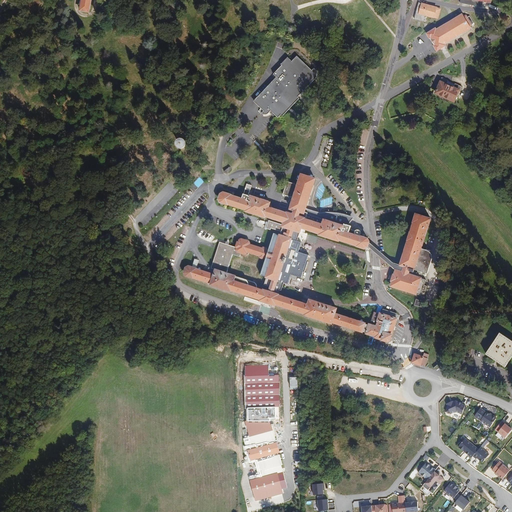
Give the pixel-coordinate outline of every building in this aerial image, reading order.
[(82,0),(80,13),(90,15),(93,0),(342,0),(343,1),(346,4),(352,0),(82,0)] [(438,19),(440,10),(437,9),(436,8),(418,4),(414,20),(425,23),(427,17),(433,19),(434,18),(438,19)] [(473,27),(471,24),(466,16),(464,18),(462,16),(455,21),(443,29),(436,33),(435,31),(427,36),(430,40),(438,54),(449,47),(447,45),(472,31),(470,28),(473,27)] [(283,65),(278,71),(274,75),(278,78),(258,99),(264,105),(266,103),(270,107),(265,113),(263,115),(265,116),(266,116),(268,116),(271,114),(272,113),(274,115),(277,117),(280,120),(283,116),(300,98),(310,87),(313,83),(316,80),(318,77),(318,75),(318,73),(315,69),(313,71),(298,57),(292,62),(295,65),(289,71),(283,65)] [(289,71),(295,65),(292,62),(289,59),(283,65),(289,71)] [(312,87),(322,76),(310,87),(300,98),(312,87)] [(458,90),(461,85),(454,82),(453,83),(446,80),(447,79),(440,76),(438,80),(439,80),(434,91),(452,100),(457,89),(458,90)] [(295,105),(312,87),(300,98),(283,116),(295,105)] [(270,107),(266,103),(264,105),(258,99),(255,103),(265,113),(270,107)] [(257,115),(247,105),(242,111),(252,120),(257,115)] [(183,148),(185,147),(186,146),(186,144),(186,142),(185,140),(183,139),(182,139),(180,139),(178,140),(177,142),(177,143),(177,145),(178,147),(179,148),(181,148),(183,148)] [(291,214),(286,213),(266,207),(268,201),(248,195),(250,189),(245,188),(243,194),(241,193),(240,198),(222,192),(218,194),(216,200),(219,205),(223,206),(223,205),(242,211),(242,212),(263,218),(263,217),(281,222),(280,226),(277,233),(277,235),(272,233),(267,251),(248,245),(249,242),(238,238),(237,243),(235,242),(233,246),(218,242),(216,250),(210,268),(214,269),(213,274),(195,269),(195,268),(188,265),(185,267),(183,272),(185,276),(192,279),(193,279),(208,284),(207,286),(227,293),(228,291),(257,300),(256,302),(274,307),(274,306),(301,315),(301,316),(330,325),(331,323),(361,333),(362,331),(366,333),(366,334),(373,336),(374,333),(380,335),(379,340),(387,343),(386,341),(390,340),(397,318),(396,317),(398,313),(383,308),(381,313),(378,312),(374,311),(370,323),(335,312),(336,308),(306,298),(304,304),(277,295),(278,294),(272,293),(276,283),(277,283),(278,281),(287,284),(290,276),(296,278),(300,279),(302,272),(305,272),(308,262),(306,262),(308,254),(298,251),(300,242),(296,240),(299,229),(316,234),(316,236),(337,242),(337,241),(354,246),(354,248),(362,250),(366,248),(366,247),(367,242),(368,241),(366,238),(359,236),(357,236),(353,235),(346,233),(347,229),(349,226),(341,223),(341,225),(320,219),(319,223),(308,217),(296,216),(298,211),(302,213),(313,178),(298,173),(295,183),(287,181),(283,194),(291,197),(287,210),(292,211),(291,214)] [(309,212),(308,217),(319,223),(320,219),(309,212)] [(428,221),(415,217),(399,262),(398,265),(397,267),(394,271),(392,276),(390,282),(391,283),(390,286),(419,296),(420,292),(422,287),(424,282),(407,275),(409,270),(413,271),(414,269),(421,248),(428,221)] [(277,233),(280,226),(269,219),(266,228),(271,230),(272,233),(277,235),(277,233)] [(392,261),(367,242),(366,247),(394,266),(397,267),(398,265),(399,262),(392,261)] [(428,250),(421,248),(414,269),(424,272),(426,272),(431,255),(430,253),(428,250)] [(511,336),(502,330),(487,353),(502,365),(511,352),(511,336)] [(422,358),(425,359),(427,356),(423,354),(422,357),(413,355),(411,364),(422,367),(423,365),(420,364),(422,358)] [(268,366),(244,366),(245,421),(269,421),(279,421),(279,375),(268,376),(268,366)] [(447,406),(446,411),(451,413),(456,411),(462,413),(466,405),(462,402),(455,400),(446,403),(447,406)] [(486,411),(480,407),(475,416),(481,420),(486,411)] [(486,411),(481,420),(491,426),(497,417),(486,411)] [(505,423),(502,420),(495,429),(499,432),(505,423)] [(249,436),(274,429),(273,424),(270,424),(269,421),(245,421),(249,436)] [(511,427),(505,423),(499,432),(507,438),(511,430),(511,427)] [(258,469),(262,469),(263,474),(283,470),(282,464),(283,463),(274,429),(249,436),(243,436),(247,449),(252,462),(255,460),(258,469)] [(472,457),(479,448),(466,436),(458,445),(472,457)] [(474,454),(483,462),(489,455),(480,447),(479,448),(474,454)] [(510,470),(498,460),(491,468),(503,479),(510,470)] [(426,462),(418,472),(428,479),(434,470),(435,469),(426,462)] [(440,475),(434,470),(428,479),(426,482),(431,487),(435,482),(440,476),(440,475)] [(255,499),(283,491),(282,489),(287,488),(283,472),(278,474),(278,472),(250,480),(255,499)] [(440,476),(435,482),(439,485),(444,478),(440,476)] [(313,495),(323,494),(322,482),(312,483),(313,495)] [(444,489),(454,498),(461,490),(451,482),(444,489)] [(462,494),(455,502),(464,509),(470,501),(462,494)] [(317,498),(318,511),(329,510),(328,497),(317,498)] [(417,499),(405,501),(406,511),(407,511),(419,511),(417,499)] [(406,511),(405,501),(392,503),(393,511),(406,511)] [(386,511),(385,503),(375,504),(375,511),(386,511)]
